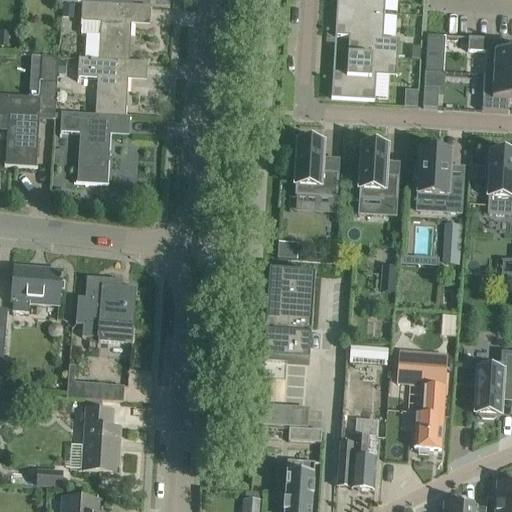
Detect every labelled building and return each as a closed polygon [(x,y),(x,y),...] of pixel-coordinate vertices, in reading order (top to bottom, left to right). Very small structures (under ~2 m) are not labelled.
[(336,0),(336,13),(384,16),(384,0),(336,0)] [(102,5),(83,4),(81,36),(100,38),(99,61),(129,63),(131,20),(150,21),(150,10),(152,10),(152,8),(132,7),(132,8),(102,6),(102,5)] [(63,5),(61,19),(73,20),(74,6),(63,5)] [(383,40),(384,16),(336,13),(335,38),(349,38),(348,57),(397,60),(399,41),(383,40)] [(0,47),(8,48),(9,33),(0,32),(0,47)] [(426,39),(424,75),(444,76),(446,40),(426,39)] [(511,54),(511,55),(511,44),(511,42),(468,39),(468,53),(486,54),(484,77),(511,78),(511,54)] [(412,60),(420,61),(421,49),(412,48),(412,60)] [(396,78),(397,60),(348,57),(347,75),(332,74),(331,100),(374,103),(376,77),(396,78)] [(0,97),(0,117),(9,118),(8,124),(7,147),(6,167),(4,167),(4,168),(37,170),(37,169),(36,168),(39,119),(39,113),(53,114),(52,120),(52,121),(55,122),(55,121),(55,115),(56,102),(58,77),(58,75),(59,63),(59,62),(59,59),(42,59),(39,100),(18,99),(0,97)] [(97,80),(95,116),(95,118),(126,119),(129,76),(146,77),(147,66),(148,66),(148,64),(129,63),(99,61),(79,59),(78,79),(97,80)] [(59,63),(58,75),(65,76),(66,63),(59,62),(59,63)] [(424,75),(422,110),(437,110),(437,101),(443,101),(444,76),(424,75)] [(511,102),(511,78),(484,77),(482,113),(507,115),(508,102),(511,102)] [(405,108),(417,109),(418,93),(406,92),(405,108)] [(131,119),(126,119),(95,118),(95,116),(62,114),(61,134),(80,135),(77,184),(76,184),(76,185),(108,187),(109,186),(107,186),(111,131),(129,132),(129,121),(131,121),(131,119)] [(302,145),(298,145),(295,197),(336,200),(338,174),(321,173),(323,146),(318,146),(316,143),(305,142),(302,145)] [(396,203),(398,178),(385,177),(387,150),(382,150),(380,147),(369,147),(367,149),(362,149),(359,201),(396,203)] [(414,180),(419,180),(417,197),(447,199),(445,215),(460,216),(462,189),(449,188),(451,155),(437,154),(438,150),(424,149),(423,153),(420,153),(419,166),(415,166),(414,180)] [(491,156),(487,216),(511,217),(511,157),(511,158),(509,155),(498,154),(495,157),(491,156)] [(471,169),(470,182),(484,183),(485,170),(471,169)] [(55,194),(54,206),(66,206),(67,194),(55,194)] [(448,241),(446,267),(458,268),(460,242),(448,241)] [(278,245),(277,262),(296,263),(298,246),(278,245)] [(61,279),(61,273),(14,270),(12,304),(13,304),(12,313),(29,315),(29,305),(59,307),(60,284),(62,284),(62,279),(61,279)] [(263,363),(309,366),(310,339),(309,339),(309,336),(311,336),(315,277),(269,274),(265,333),(272,334),(272,336),(265,336),(263,363)] [(132,347),(136,290),(119,289),(118,296),(106,295),(107,281),(87,279),(85,300),(78,299),(76,326),(83,327),(82,339),(83,339),(99,340),(98,345),(132,347)] [(350,346),(349,355),(349,365),(387,368),(388,358),(389,349),(350,346)] [(443,417),(445,390),(447,356),(400,353),(397,387),(427,389),(425,417),(421,417),(416,417),(415,431),(414,451),(440,452),(441,433),(443,417)] [(478,364),(475,416),(480,417),(482,419),(493,420),(495,418),(500,418),(502,391),(511,391),(511,355),(502,355),(502,365),(478,364)] [(85,401),(86,385),(74,384),(75,368),(69,368),(66,400),(85,401)] [(124,388),(86,385),(85,401),(123,404),(124,388)] [(261,407),(259,427),(299,430),(300,409),(261,407)] [(119,430),(112,430),(112,415),(85,414),(81,473),(116,475),(118,450),(116,450),(116,442),(119,442),(119,430)] [(321,433),(289,430),(288,443),(321,446),(321,433)] [(340,446),(337,489),(351,490),(351,492),(373,493),(375,473),(377,439),(355,437),(354,447),(340,446)] [(311,511),(315,464),(287,462),(283,511),(311,511)] [(62,492),(63,474),(37,473),(36,490),(62,492)] [(496,505),(495,511),(511,511),(511,482),(505,483),(503,485),(497,485),(496,505)] [(244,493),(244,504),(243,511),(259,511),(259,505),(260,494),(244,493)] [(97,511),(98,502),(78,501),(64,500),(63,511),(97,511)] [(443,511),(473,511),(473,509),(473,507),(462,507),(460,503),(451,503),(449,506),(444,505),(443,511)]
